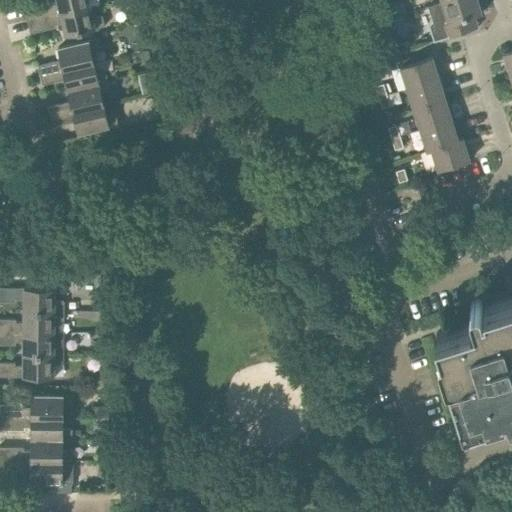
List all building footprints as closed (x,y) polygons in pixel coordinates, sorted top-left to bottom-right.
[(28,21),(89,7),(87,0),(56,0),(57,4),(50,6),(50,3),(25,9),(28,21)] [(477,0),(449,0),(442,2),(429,7),(434,25),(430,27),(435,41),(447,38),(471,30),(467,18),(482,13),(477,0)] [(407,12),(404,3),(392,7),(395,16),(407,12)] [(92,18),(89,7),(28,21),(30,33),(55,28),(55,24),(62,23),(65,36),(105,27),(102,15),(92,18)] [(130,12),(133,24),(143,22),(140,10),(130,12)] [(41,75),(93,63),(90,52),(100,50),(98,38),(58,47),(61,60),(39,65),(41,75)] [(131,43),(133,52),(145,50),(143,41),(131,43)] [(142,51),(144,59),(150,58),(149,50),(142,51)] [(510,75),(511,74),(511,50),(503,54),(510,75)] [(401,67),(408,88),(439,78),(433,57),(401,67)] [(68,91),(108,82),(105,72),(96,74),(93,63),(41,75),(43,84),(65,79),(68,91)] [(439,78),(408,88),(414,109),(446,99),(439,78)] [(51,117),(103,106),(100,94),(110,92),(108,82),(68,91),(71,102),(48,107),(51,117)] [(376,86),(379,97),(388,95),(384,84),(376,86)] [(388,95),(379,97),(383,108),(391,105),(388,95)] [(446,99),(414,109),(421,129),(452,119),(446,99)] [(106,117),(103,106),(51,117),(53,126),(75,121),(78,134),(118,125),(116,115),(106,117)] [(452,119),(421,129),(428,151),(432,150),(432,148),(459,139),(452,119)] [(389,128),(392,139),(401,136),(397,125),(389,128)] [(401,136),(392,139),(396,149),(404,147),(401,136)] [(432,148),(432,150),(439,170),(470,160),(463,138),(459,139),(432,148)] [(400,182),(408,180),(405,169),(396,171),(400,182)] [(24,299),(24,311),(65,311),(65,301),(55,301),(55,288),(0,287),(0,301),(16,302),(16,299),(24,299)] [(511,297),(483,306),(481,301),(480,300),(478,300),(475,301),(472,302),(471,303),(471,305),(476,321),(437,333),(461,411),(468,408),(472,419),(509,407),(510,412),(511,413),(511,297)] [(65,311),(24,311),(24,323),(16,322),(16,320),(0,319),(0,332),(54,333),(54,321),(65,321),(65,311)] [(54,333),(0,332),(0,344),(15,345),(15,342),(23,343),(23,354),(64,354),(64,344),(54,344),(54,333)] [(64,354),(23,354),(23,365),(15,365),(15,363),(0,362),(0,376),(54,377),(54,364),(64,364),(64,354)] [(0,416),(63,417),(63,406),(72,406),(72,395),(32,394),(32,406),(24,406),(24,404),(0,403),(0,416)] [(105,406),(93,405),(92,416),(104,416),(105,406)] [(63,417),(0,416),(0,429),(23,430),(24,427),(31,427),(31,438),(72,439),(72,428),(63,428),(63,417)] [(72,439),(31,438),(31,450),(24,450),(24,447),(0,446),(0,459),(62,461),(63,449),(72,450),(72,439)] [(62,461),(0,459),(0,472),(23,473),(23,470),(31,470),(31,483),(72,483),(72,472),(62,472),(62,461)]
